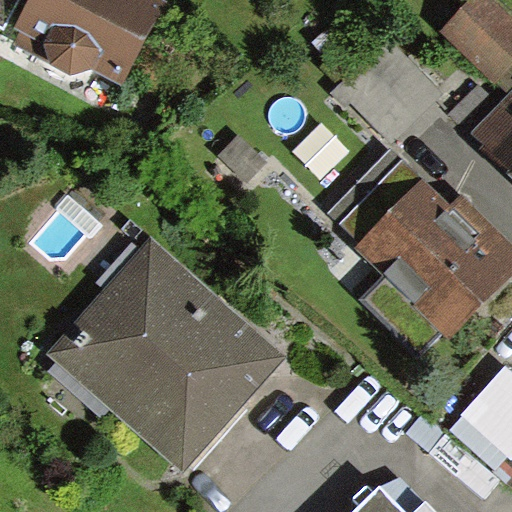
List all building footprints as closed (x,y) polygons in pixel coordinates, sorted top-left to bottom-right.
[(0,0),(0,25),(3,28),(17,0),(0,0)] [(123,85),(168,1),(166,0),(29,0),(15,28),(21,32),(14,44),(71,75),(95,70),(123,85)] [(468,135),(511,177),(511,17),(494,0),(476,0),(445,33),(508,93),(468,135)] [(443,95),(391,43),(342,92),(394,144),(443,95)] [(360,299),(419,356),(443,332),(449,338),(511,273),(511,247),(461,199),(452,208),(390,148),(322,217),(383,276),(360,299)] [(50,352),(188,469),(287,353),(149,236),(50,352)] [(456,417),(502,457),(511,446),(511,381),(498,370),(456,417)] [(435,511),(403,479),(379,489),(354,511),(435,511)]
